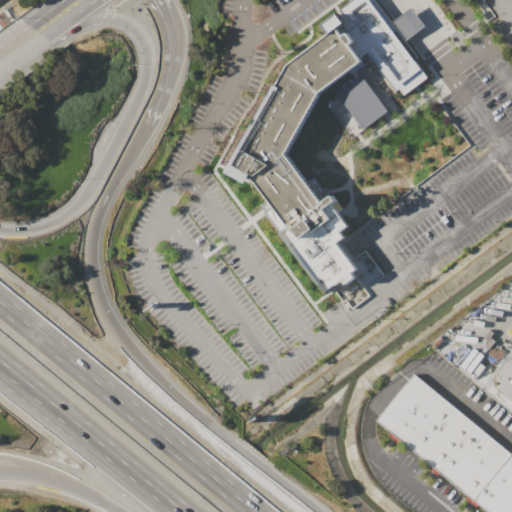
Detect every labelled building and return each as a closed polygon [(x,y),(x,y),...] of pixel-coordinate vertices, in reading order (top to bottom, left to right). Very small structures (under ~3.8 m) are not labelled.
[(325,292),(342,279),(345,283),(354,276),(351,273),(356,269),(335,243),(343,237),(338,232),(346,226),(329,204),(335,200),(333,197),(322,204),(286,156),(317,95),(318,93),(361,61),(358,57),(368,50),(396,88),(400,85),(404,91),(424,77),(411,59),(415,56),(404,41),(390,23),(372,0),(356,0),(337,14),(322,25),(328,33),(286,65),(229,168),(253,181),(267,200),(260,205),(281,233),(325,292)] [(390,23),(411,8),(425,26),(404,41),(390,23)] [(336,94),(361,75),(387,111),(362,129),(336,94)] [(511,401),(487,381),(511,350),(511,401)] [(511,511),(488,511),(376,419),(414,373),(511,454),(511,511)]
